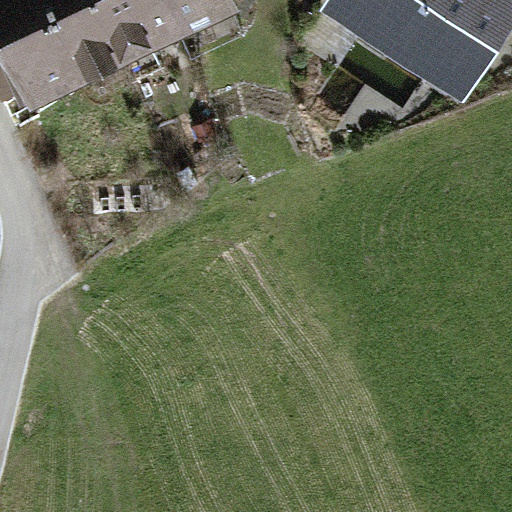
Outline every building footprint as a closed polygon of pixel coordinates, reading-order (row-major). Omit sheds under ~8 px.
[(0,0),(0,80),(8,88),(78,58),(53,0),(0,0)] [(53,0),(78,58),(118,41),(100,0),(53,0)] [(169,0),(100,0),(118,41),(176,16),(169,0)] [(169,0),(176,16),(211,0),(169,0)] [(511,10),(511,0),(352,0),(440,57),(451,40),(480,60),(511,10)]
